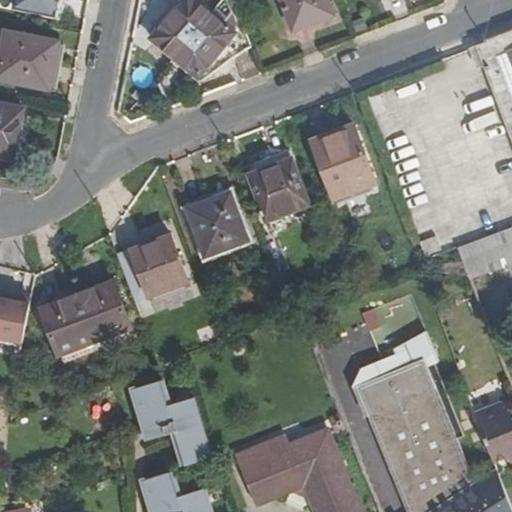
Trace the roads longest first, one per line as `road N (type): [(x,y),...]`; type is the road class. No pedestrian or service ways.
road 1 (residential): [(503,12),(145,142),(97,169)]
road 2 (residential): [(118,0),(97,111),(97,169)]
